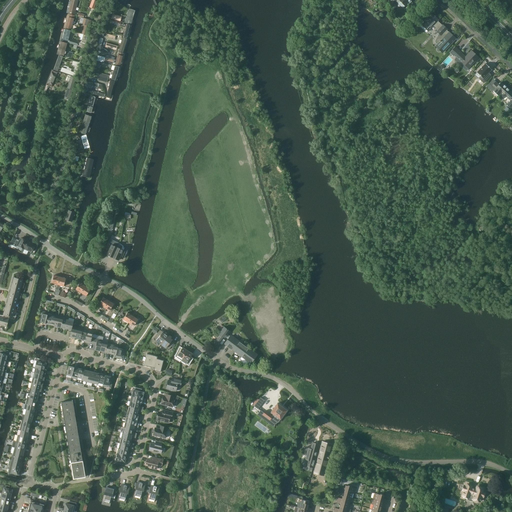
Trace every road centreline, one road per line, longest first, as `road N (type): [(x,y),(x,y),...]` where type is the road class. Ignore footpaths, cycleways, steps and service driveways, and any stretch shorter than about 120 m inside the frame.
road 1 (unclassified): [(217,361),(282,383),(324,421),(385,457),(482,462),(511,473)]
road 2 (residential): [(134,470),(154,391),(140,371),(79,351),(60,356)]
road 3 (unclassified): [(217,361),(105,277)]
road 4 (unclassified): [(105,277),(0,215)]
